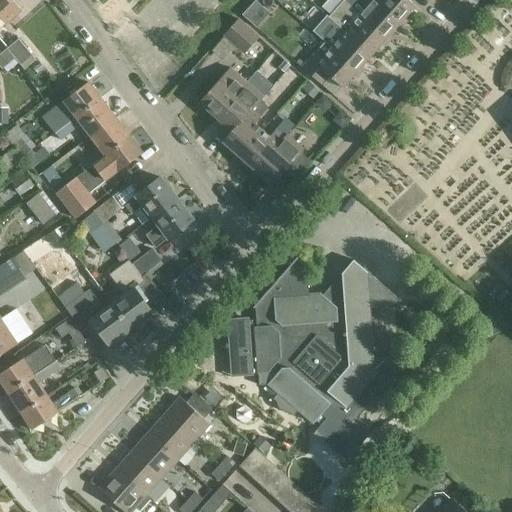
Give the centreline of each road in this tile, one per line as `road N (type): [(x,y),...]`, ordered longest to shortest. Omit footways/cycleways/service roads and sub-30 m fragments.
road 1 (residential): [(255,249),(477,0)]
road 2 (residential): [(35,493),(255,249)]
road 3 (residential): [(255,249),(65,0)]
